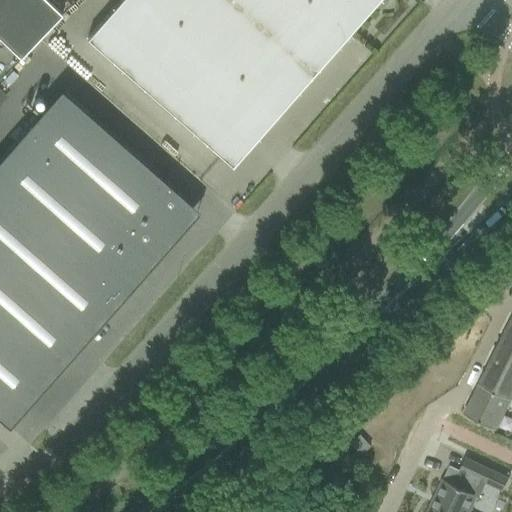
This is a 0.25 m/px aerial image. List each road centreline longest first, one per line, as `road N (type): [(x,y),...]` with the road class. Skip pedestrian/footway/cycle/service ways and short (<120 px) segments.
road 1 (unclassified): [(0,496),(91,416),(460,0)]
road 2 (secondary): [(145,511),(242,436),(427,265)]
road 3 (secondary): [(511,157),(427,265)]
